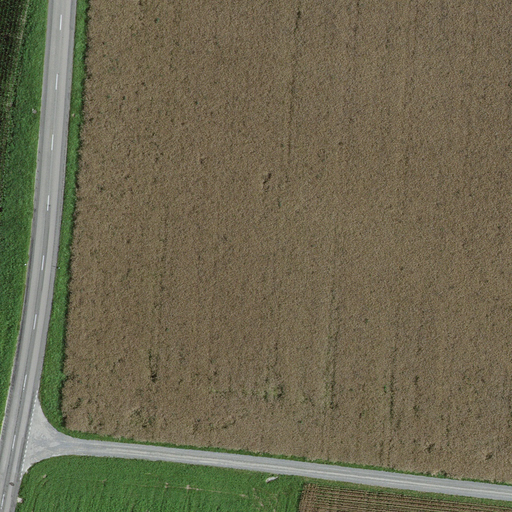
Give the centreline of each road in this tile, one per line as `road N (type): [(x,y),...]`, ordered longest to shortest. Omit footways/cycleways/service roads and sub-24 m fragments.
road 1 (tertiary): [(63,0),(39,298),(0,509)]
road 2 (track): [(511,493),(13,439)]
